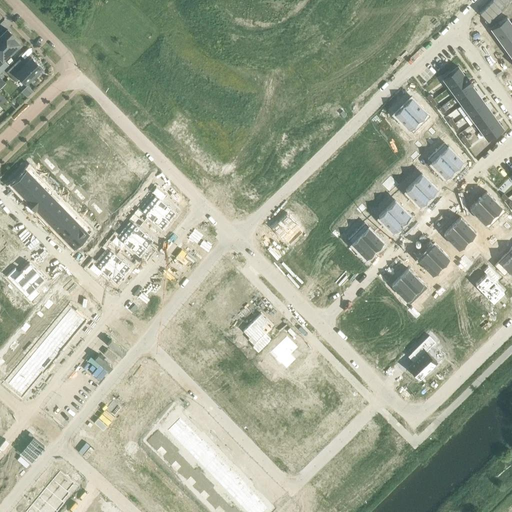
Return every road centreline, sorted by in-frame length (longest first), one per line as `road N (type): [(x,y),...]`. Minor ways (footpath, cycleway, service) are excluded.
road 1 (residential): [(385,396),(290,487),(144,342),(58,443),(130,511)]
road 2 (residential): [(232,238),(455,27)]
road 3 (residential): [(202,207),(115,306),(0,202)]
road 4 (residential): [(511,136),(318,326)]
road 5 (residential): [(72,73),(202,207)]
road 6 (residential): [(511,321),(411,421)]
road 7 (residential): [(232,238),(318,326)]
